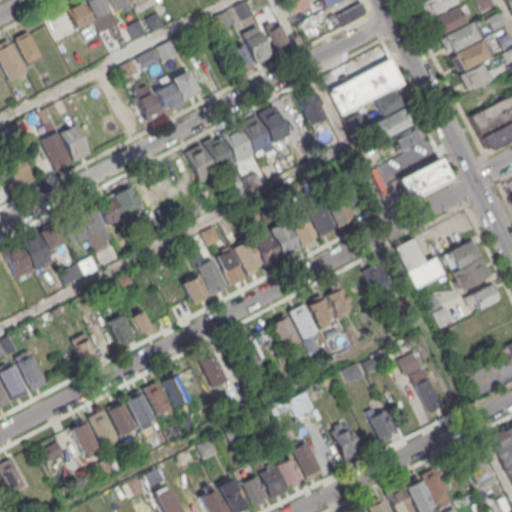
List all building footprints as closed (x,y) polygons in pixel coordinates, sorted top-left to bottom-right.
[(73,0),(62,7),(73,27),(88,19),(78,0),(73,0)] [(94,18),(84,0),(102,0),(114,22),(103,28),(97,17),(94,18)] [(106,0),(111,9),(126,1),(125,0),(106,0)] [(332,29),(324,14),(331,11),(329,6),(340,0),(347,0),(351,5),(358,1),(362,8),(360,15),(332,29)] [(426,16),(418,2),(422,0),(453,0),(454,2),(426,16)] [(479,10),(473,0),(488,0),(490,4),(479,10)] [(436,34),(429,20),(456,6),(463,20),(436,34)] [(218,28),(212,16),(226,9),(232,21),(218,28)] [(149,29),(143,18),(155,12),(160,23),(149,29)] [(492,30),(486,18),(497,12),(503,24),(492,30)] [(130,38),(124,27),(136,20),(142,32),(130,38)] [(445,54),(437,38),(469,21),(477,37),(445,54)] [(271,50),(261,32),(278,24),(287,42),(271,50)] [(253,63),(238,33),(254,25),(269,55),(253,63)] [(11,37),(25,30),(38,56),(24,63),(11,37)] [(6,79),(0,67),(0,42),(7,39),(23,70),(6,79)] [(160,59),(153,46),(166,39),(173,52),(160,59)] [(455,72),(447,56),(479,39),(487,55),(455,72)] [(239,71),(227,49),(240,43),(251,65),(239,71)] [(511,57),(506,60),(501,51),(511,45),(511,57)] [(140,68),(134,57),(151,48),(156,59),(140,68)] [(120,78),(115,67),(129,59),(135,71),(120,78)] [(339,113),(326,90),(385,59),(398,82),(339,113)] [(457,73),(465,88),(486,78),(479,63),(457,73)] [(180,100),(169,77),(183,70),(195,92),(180,100)] [(161,108),(151,90),(167,82),(177,100),(161,108)] [(144,120),(128,92),(144,84),(159,112),(144,120)] [(306,124),(292,95),(308,87),(323,115),(306,124)] [(378,115),(370,99),(390,89),(398,105),(378,115)] [(511,116),(477,134),(468,115),(511,93),(511,116)] [(123,128),(114,109),(130,101),(140,119),(123,128)] [(270,143),(255,115),(271,106),(286,135),(270,143)] [(44,130),(34,111),(42,107),(52,126),(44,130)] [(374,140),(366,125),(403,107),(410,122),(374,140)] [(252,153),(237,125),(253,117),(268,145),(252,153)] [(511,135),(485,149),(478,136),(511,119),(511,135)] [(57,132),(72,124),(86,152),(71,160),(57,132)] [(389,136),(411,125),(418,139),(396,150),(389,136)] [(234,162),(219,134),(235,126),(250,154),(234,162)] [(52,170),(36,140),(53,131),(68,162),(52,170)] [(215,171),(201,143),(217,135),(232,163),(215,171)] [(197,180),(183,152),(199,144),(213,172),(197,180)] [(14,186),(29,179),(17,154),(2,161),(14,186)] [(406,198),(396,179),(436,157),(446,177),(406,198)] [(246,190),(240,178),(254,171),(260,182),(246,190)] [(158,197),(148,176),(132,184),(142,205),(158,197)] [(122,215),(111,193),(126,185),(138,207),(122,215)] [(335,225),(321,198),(337,190),(351,217),(335,225)] [(105,224),(94,203),(109,195),(120,216),(105,224)] [(316,234),(303,207),(318,199),(332,226),(316,234)] [(92,248),(75,213),(91,205),(108,240),(92,248)] [(244,225),(237,212),(248,206),(256,219),(244,225)] [(298,243),(284,216),(300,208),(314,235),(298,243)] [(67,242),(56,219),(72,211),(83,234),(67,242)] [(47,250),(35,228),(51,220),(62,242),(47,250)] [(281,255),(267,228),(283,220),(297,247),(281,255)] [(205,244),(198,232),(210,225),(217,238),(205,244)] [(263,262),(249,235),(265,227),(279,254),(263,262)] [(32,266),(18,239),(34,231),(48,258),(32,266)] [(404,270),(392,246),(410,237),(422,260),(404,270)] [(194,262),(183,243),(192,238),(203,257),(194,262)] [(244,274),(230,247),(246,239),(260,266),(244,274)] [(452,267),(444,251),(468,239),(476,255),(452,267)] [(14,277),(0,250),(16,242),(30,269),(14,277)] [(226,284),(212,257),(228,249),(242,276),(226,284)] [(82,273),(77,262),(88,256),(94,267),(82,273)] [(458,289),(449,271),(478,256),(487,274),(458,289)] [(208,293),(195,266),(211,258),(224,285),(208,293)] [(390,290),(375,262),(359,270),(374,298),(390,290)] [(413,286),(406,272),(420,265),(427,279),(413,286)] [(120,288),(115,277),(125,272),(131,282),(120,288)] [(188,300),(178,282),(194,273),(204,291),(188,300)] [(475,309),(467,294),(490,282),(497,297),(475,309)] [(349,306),(339,286),(324,293),(334,313),(349,306)] [(425,311),(419,299),(431,293),(437,305),(425,311)] [(331,315),(321,295),(306,302),(316,322),(331,315)] [(389,305),(396,317),(410,310),(404,297),(389,305)] [(475,331),(467,316),(500,300),(507,315),(475,331)] [(300,336),(287,310),(301,303),(314,329),(300,336)] [(125,313),(136,334),(149,327),(138,306),(125,313)] [(436,325),(429,312),(440,306),(447,319),(436,325)] [(53,316),(50,311),(56,307),(59,312),(53,316)] [(283,347),(269,321),(283,314),(296,340),(283,347)] [(105,322),(116,343),(129,336),(118,315),(105,322)] [(68,339),(80,360),(93,354),(81,332),(68,339)] [(246,366),(232,340),(246,333),(259,359),(246,366)] [(5,351),(0,341),(0,338),(6,335),(13,347),(5,351)] [(511,355),(508,358),(502,346),(511,340),(511,355)] [(27,389),(42,381),(27,352),(11,360),(27,389)] [(210,386),(196,359),(210,352),(223,378),(210,386)] [(394,359),(401,374),(417,366),(410,352),(394,359)] [(365,371),(360,361),(368,358),(373,367),(365,371)] [(189,394),(176,368),(190,361),(203,387),(189,394)] [(346,380),(340,369),(354,362),(360,373),(346,380)] [(0,383),(9,400),(24,392),(9,363),(0,367),(0,383)] [(172,404),(159,377),(172,370),(186,396),(172,404)] [(409,379),(425,409),(436,403),(421,374),(409,379)] [(154,414),(140,388),(154,381),(168,407),(154,414)] [(136,424),(122,398),(136,391),(149,417),(136,424)] [(225,410),(238,404),(232,391),(219,397),(225,410)] [(117,434),(104,408),(118,401),(131,427),(117,434)] [(99,443),(85,417),(99,410),(113,436),(99,443)] [(366,416),(375,437),(390,430),(380,410),(366,416)] [(185,430),(179,419),(187,415),(193,426),(185,430)] [(81,452),(68,426),(81,419),(95,445),(81,452)] [(511,438),(496,447),(489,433),(511,421),(511,438)] [(166,440),(161,430),(174,424),(179,433),(166,440)] [(327,432),(339,457),(355,449),(343,424),(327,432)] [(200,456),(194,445),(207,439),(212,449),(200,456)] [(301,474),(288,449),(303,441),(317,466),(301,474)] [(472,483),(487,475),(472,446),(457,455),(472,483)] [(274,464),(283,484),(298,477),(288,457),(274,464)] [(8,491),(0,476),(0,462),(8,458),(21,484),(8,491)] [(164,477),(158,466),(169,460),(175,472),(164,477)] [(268,496),(256,473),(271,465),(283,488),(268,496)] [(146,486),(140,474),(155,467),(160,478),(146,486)] [(434,504),(418,475),(432,468),(447,497),(434,504)] [(240,481),(250,501),(264,494),(254,474),(240,481)] [(132,494),(125,481),(134,476),(141,490),(132,494)] [(417,511),(401,483),(415,476),(430,505),(417,511)] [(228,511),(215,487),(230,479),(243,505),(228,511)] [(160,511),(151,495),(166,488),(179,511),(160,511)] [(205,511),(197,496),(212,488),(224,511),(205,511)] [(391,511),(384,496),(398,489),(410,511),(391,511)] [(181,511),(178,505),(193,497),(200,511),(181,511)] [(367,511),(365,507),(379,499),(386,511),(367,511)]
